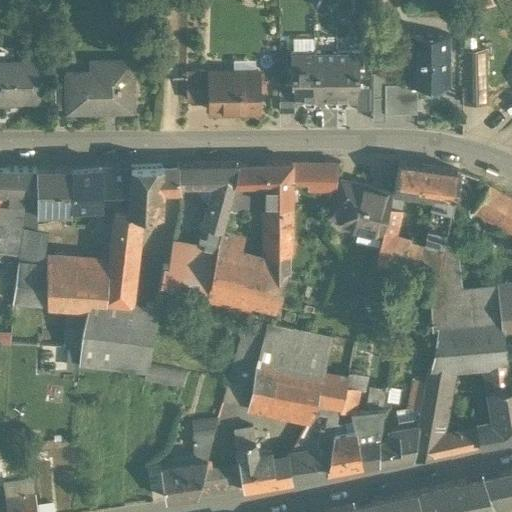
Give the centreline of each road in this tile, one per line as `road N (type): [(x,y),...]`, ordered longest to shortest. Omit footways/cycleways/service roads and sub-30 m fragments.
road 1 (residential): [(0,153),(402,152),(511,177)]
road 2 (secondary): [(211,511),(511,456)]
